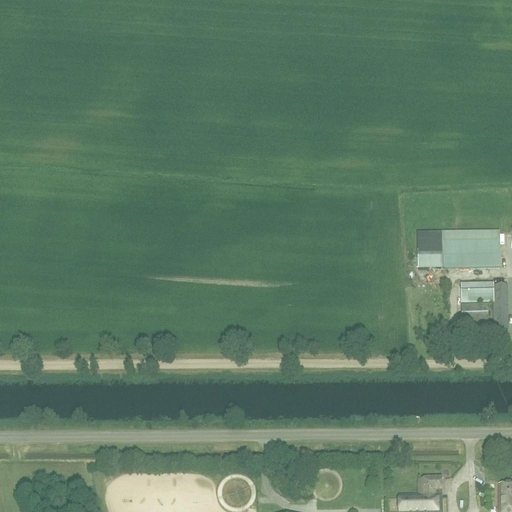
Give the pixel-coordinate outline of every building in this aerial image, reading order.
[(441,257),(441,270),(499,269),(499,257),(499,232),(441,233),(441,244),(441,257)] [(418,269),(437,269),(437,254),(418,254),(418,269)] [(493,287),(493,284),(461,284),(461,287),(461,304),(494,303),(494,331),(508,331),(508,287),(493,287)] [(462,325),(488,325),(487,305),(461,306),(462,325)] [(487,481),(486,473),(478,473),(478,481),(487,481)] [(432,498),(441,497),(441,491),(442,491),(442,479),(418,480),(418,496),(418,497),(431,496),(432,498)] [(498,511),(511,511),(511,483),(498,484),(498,511)] [(441,511),(441,497),(432,498),(431,496),(418,497),(418,496),(399,497),(399,511),(441,511)]
